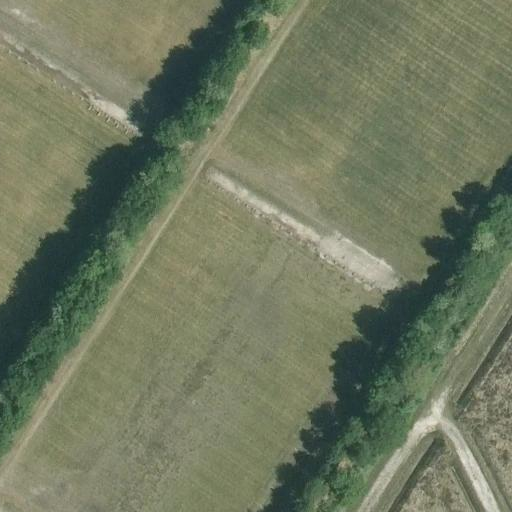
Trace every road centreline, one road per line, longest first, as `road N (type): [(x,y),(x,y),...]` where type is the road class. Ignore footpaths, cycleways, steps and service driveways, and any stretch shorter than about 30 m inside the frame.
road 1 (track): [(307,0),(0,483)]
road 2 (track): [(0,387),(244,0)]
road 3 (track): [(421,276),(226,151),(209,126)]
road 4 (track): [(0,3),(151,100),(177,104),(209,126)]
road 5 (track): [(365,511),(420,427),(440,422),(492,511)]
